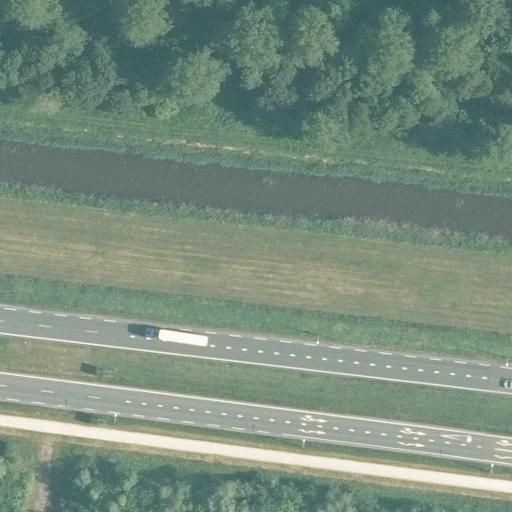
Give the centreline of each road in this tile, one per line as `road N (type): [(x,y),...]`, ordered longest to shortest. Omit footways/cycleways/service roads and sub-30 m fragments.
road 1 (primary): [(506,393),(0,330)]
road 2 (primary): [(0,390),(497,450)]
